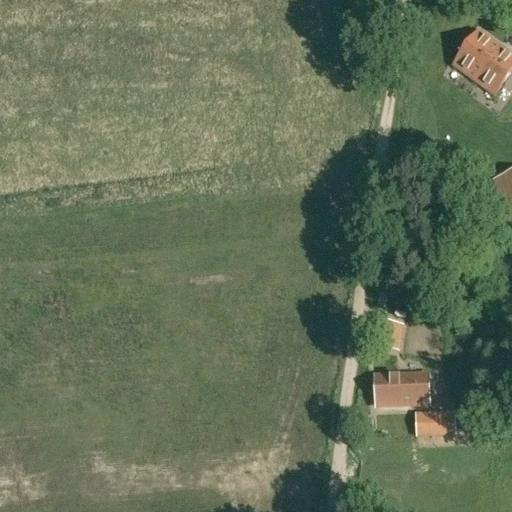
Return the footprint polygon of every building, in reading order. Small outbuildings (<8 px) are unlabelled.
[(511,57),(479,33),(453,68),(495,99),(511,76),(511,57)] [(511,174),(494,181),(506,215),(511,212),(511,174)] [(376,323),(374,351),(395,353),(397,325),(376,323)] [(375,380),(376,404),(399,403),(400,408),(430,407),(429,381),(417,381),(416,378),(375,380)] [(455,414),(415,415),(416,440),(456,438),(455,414)]
